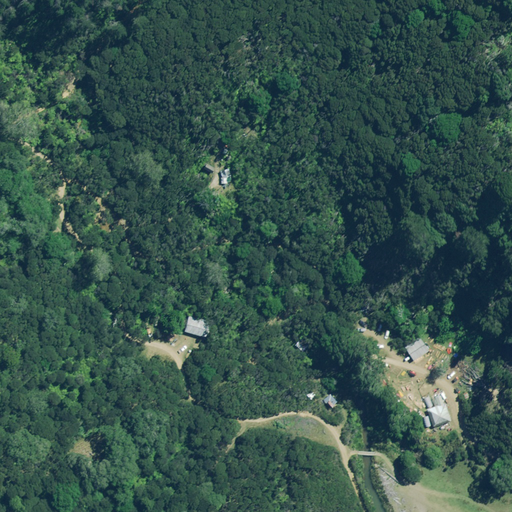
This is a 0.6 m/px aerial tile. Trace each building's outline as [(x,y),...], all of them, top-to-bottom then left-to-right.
[(228,169),(220,173),(227,188),(235,184),(228,169)] [(210,321),(189,315),(185,331),(205,336),(210,321)] [(429,350),(420,336),(405,346),(414,360),(429,350)] [(312,386),(305,393),(310,399),(317,392),(312,386)] [(451,419),(442,394),(433,398),(435,406),(427,409),(430,418),(433,417),(435,424),(451,419)]
